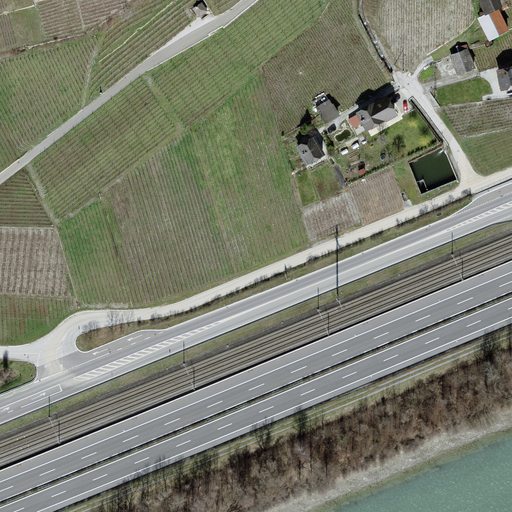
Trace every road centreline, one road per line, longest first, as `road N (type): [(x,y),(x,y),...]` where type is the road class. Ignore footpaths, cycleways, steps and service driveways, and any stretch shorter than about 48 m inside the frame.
road 1 (motorway): [(511,280),(0,490)]
road 2 (motorway): [(13,511),(511,307)]
road 3 (primary): [(511,204),(68,384)]
road 4 (track): [(73,511),(511,332)]
road 5 (unclassified): [(59,354),(77,323),(189,304),(472,187)]
road 6 (unclassified): [(0,181),(252,0)]
road 7 (residential): [(409,80),(472,187)]
